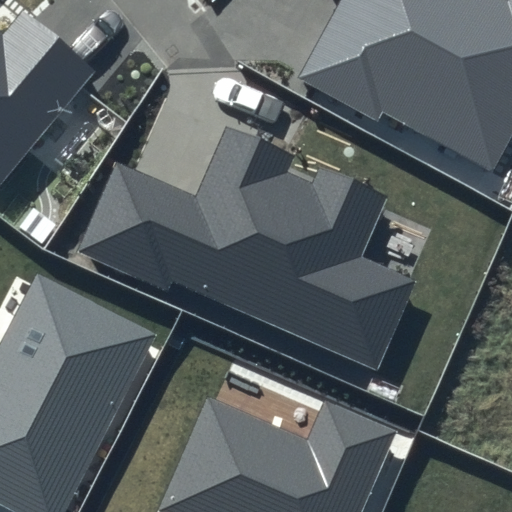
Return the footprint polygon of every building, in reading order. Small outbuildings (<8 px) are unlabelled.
[(0,0),(0,191),(98,71),(22,9),(2,34),(0,31),(0,0)] [(511,142),(511,0),(344,0),(301,79),(372,118),(378,107),(496,172),(511,142)] [(291,158),(226,130),(197,197),(114,161),(74,250),(167,291),(171,280),(377,370),(416,281),(361,257),(387,198),(317,168),(311,182),(285,171),(291,158)] [(60,511),(154,332),(34,270),(0,335),(0,502),(18,511),(60,511)] [(304,437),(206,394),(154,510),(157,511),(361,511),(397,432),(321,399),(304,437)]
